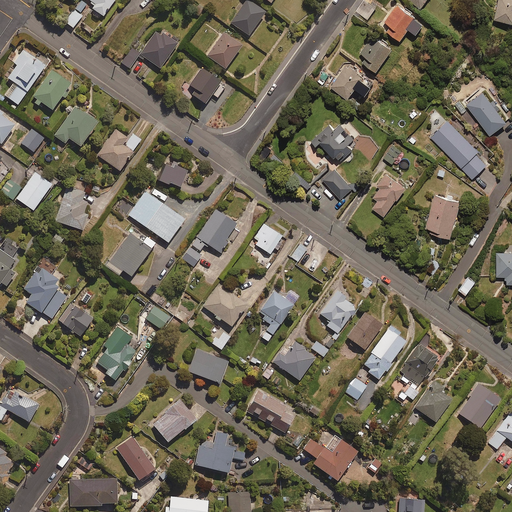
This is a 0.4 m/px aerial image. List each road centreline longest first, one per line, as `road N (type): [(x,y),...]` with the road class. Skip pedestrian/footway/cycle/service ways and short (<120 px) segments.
road 1 (residential): [(511,361),(230,160)]
road 2 (residential): [(230,160),(19,10)]
road 3 (residential): [(15,511),(74,426),(77,400),(58,375),(0,335)]
road 4 (residential): [(230,160),(344,0)]
